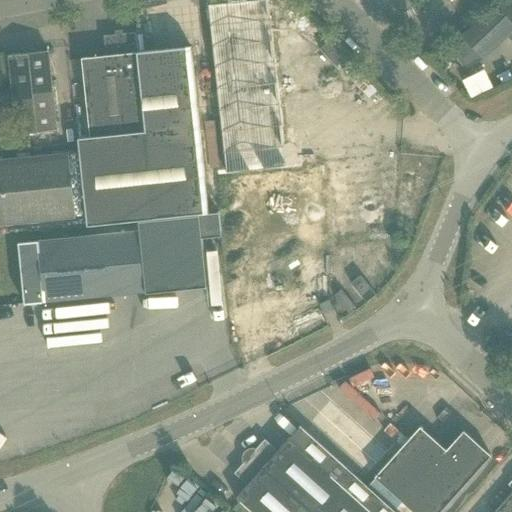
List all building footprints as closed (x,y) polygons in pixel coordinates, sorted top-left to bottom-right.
[(266,0),(263,0),(208,6),(226,173),(285,167),(266,0)] [(511,0),(498,0),(461,36),(448,48),(466,67),(467,67),(483,60),(507,37),(511,41),(511,0)] [(137,54),(137,53),(135,33),(103,36),(105,56),(81,58),(89,137),(77,138),(86,227),(137,221),(199,214),(207,213),(190,48),(137,54)] [(12,89),(0,90),(0,114),(14,113),(16,136),(56,131),(50,71),(48,51),(8,55),(11,80),(12,89)] [(29,135),(12,136),(14,149),(30,147),(29,135)] [(0,224),(15,223),(74,217),(68,154),(0,160),(0,224)] [(199,214),(137,221),(145,294),(206,287),(201,239),(201,235),(220,233),(218,214),(199,216),(199,214)] [(43,302),(43,303),(144,293),(138,231),(37,241),(17,243),(23,304),(43,302)] [(324,314),(333,310),(328,300),(319,305),(324,314)] [(366,463),(376,473),(412,435),(401,425),(366,463)] [(257,452),(251,458),(310,511),(395,511),(304,430),(299,426),(289,438),(277,451),(264,439),(255,450),(257,452)] [(446,450),(419,427),(374,477),(412,511),(439,511),(477,470),(490,456),(463,431),(446,450)] [(310,511),(251,458),(245,464),(243,463),(233,473),(246,485),(235,498),(250,511),(310,511)] [(511,511),(511,480),(508,485),(511,488),(511,492),(494,511),(511,511)]
